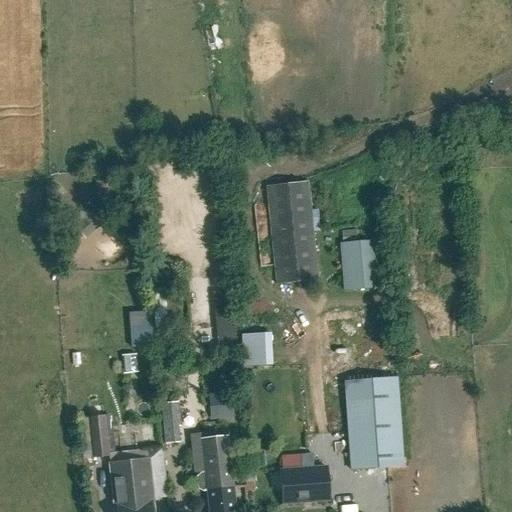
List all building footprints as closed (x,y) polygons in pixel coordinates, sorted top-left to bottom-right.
[(125,182),(96,183),(97,210),(126,209),(125,182)] [(267,188),(277,285),(318,281),(308,184),(267,188)] [(388,288),(384,241),(342,244),(345,291),(388,288)] [(243,310),(219,312),(222,347),(245,345),(243,310)] [(134,312),(135,346),(159,346),(157,311),(134,312)] [(360,344),(360,319),(333,319),(333,344),(360,344)] [(392,378),(345,382),(346,407),(346,411),(351,470),(383,467),(398,466),(392,378)] [(216,395),(218,419),(231,418),(230,394),(216,395)] [(78,421),(82,460),(108,457),(102,403),(89,404),(90,417),(88,417),(88,420),(78,421)] [(206,492),(208,511),(234,511),(226,438),(200,441),(204,473),(200,474),(196,477),(198,490),(202,492),(206,492)] [(313,468),(312,455),(300,456),(301,469),(281,471),(283,503),(328,500),(325,467),(313,468)] [(109,465),(114,505),(113,505),(113,511),(153,511),(152,500),(147,460),(109,465)]
